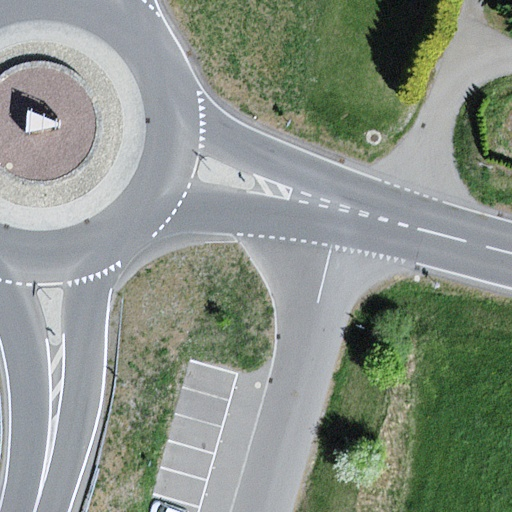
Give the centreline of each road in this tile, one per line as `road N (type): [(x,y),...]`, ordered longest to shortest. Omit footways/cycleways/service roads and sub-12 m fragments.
road 1 (unclassified): [(339,209),(264,511)]
road 2 (primary): [(52,433),(81,371),(91,278),(103,244)]
road 3 (tertiary): [(339,209),(175,110)]
road 4 (tertiary): [(149,206),(261,215),(339,209)]
road 5 (primary): [(0,258),(52,433)]
road 6 (tertiary): [(339,209),(511,251)]
